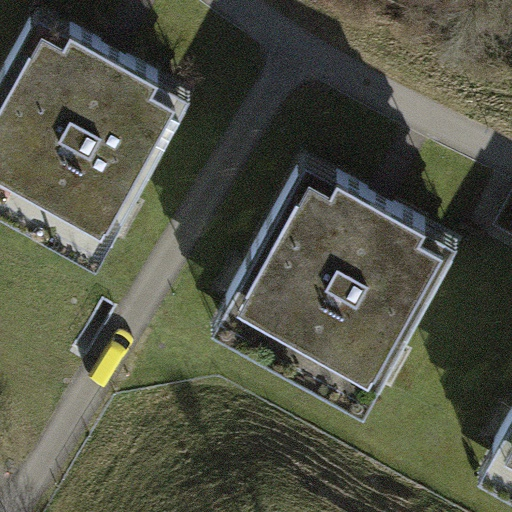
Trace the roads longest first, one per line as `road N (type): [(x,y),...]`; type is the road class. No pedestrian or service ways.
road 1 (track): [(17,511),(298,51)]
road 2 (residential): [(231,0),(298,51),(511,158)]
